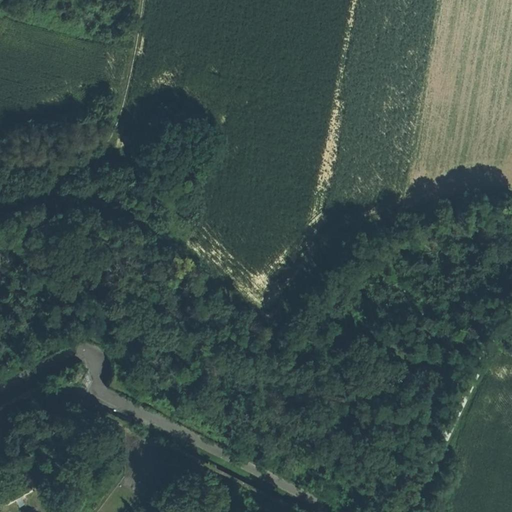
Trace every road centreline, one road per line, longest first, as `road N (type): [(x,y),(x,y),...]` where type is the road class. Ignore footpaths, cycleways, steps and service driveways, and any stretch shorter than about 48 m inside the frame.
road 1 (track): [(13,202),(82,200),(134,214),(250,316),(281,312),(377,213),(511,193)]
road 2 (track): [(0,206),(64,178),(107,145),(125,100),(143,0)]
